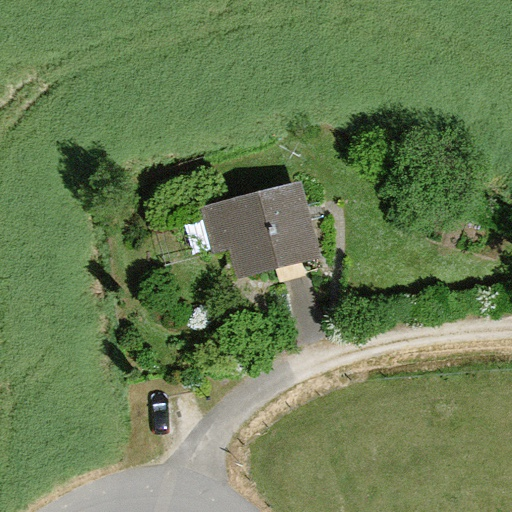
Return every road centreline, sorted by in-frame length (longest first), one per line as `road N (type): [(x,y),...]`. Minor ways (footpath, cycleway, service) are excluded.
road 1 (residential): [(180,505),(229,409),(295,368),(346,349)]
road 2 (track): [(346,349),(511,329)]
